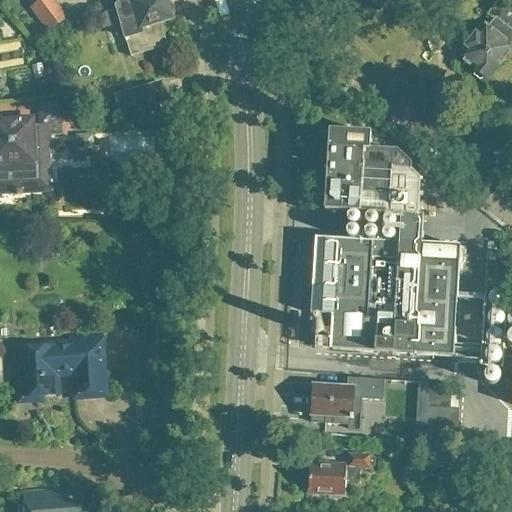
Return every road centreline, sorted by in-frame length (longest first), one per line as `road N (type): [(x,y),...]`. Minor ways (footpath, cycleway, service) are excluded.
road 1 (primary): [(235,503),(251,147),(237,31)]
road 2 (unclassified): [(511,196),(304,30),(237,31)]
road 3 (residential): [(235,503),(115,491),(81,465),(0,457)]
